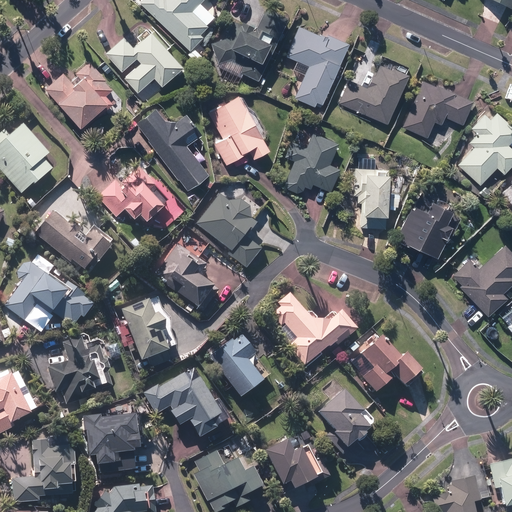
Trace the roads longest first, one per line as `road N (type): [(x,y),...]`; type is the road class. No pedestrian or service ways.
road 1 (residential): [(474,377),(412,296),(305,241)]
road 2 (residential): [(467,416),(378,490),(333,511)]
road 3 (residential): [(511,62),(374,0)]
